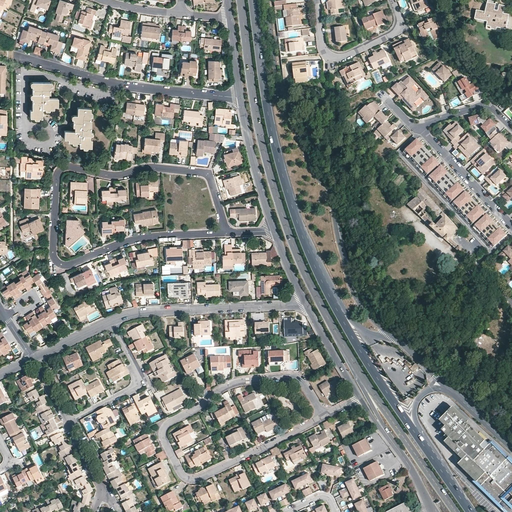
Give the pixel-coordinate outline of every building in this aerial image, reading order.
[(33,0),(32,4),(46,9),(49,0),(33,0)] [(61,23),(63,16),(63,14),(66,15),(69,3),(65,2),(59,0),(55,14),(57,14),(55,21),(61,23)] [(330,8),(331,10),(331,14),(338,13),(338,8),(344,7),(342,0),(328,0),(329,1),(331,1),(332,8),(330,8)] [(410,0),(412,5),(415,4),(417,11),(427,7),(423,0),(410,0)] [(285,4),(283,4),(284,10),(287,9),(288,16),(285,16),(286,25),(299,24),(299,20),(296,21),(296,15),(298,15),(297,8),(296,8),(296,3),(285,4)] [(503,19),(504,15),(502,14),(504,6),(498,4),(496,11),(493,11),(493,10),(485,8),(484,12),(475,10),(473,19),(486,22),(486,23),(490,24),(489,27),(495,28),(496,25),(506,27),(507,20),(506,19),(503,19)] [(92,14),(94,14),(94,15),(95,12),(96,10),(88,7),(87,12),(82,10),(78,22),(83,23),(82,26),(90,28),(93,20),(92,20),(90,19),(92,14)] [(377,24),(378,26),(387,22),(382,10),(373,14),(373,15),(366,18),(366,17),(362,19),(367,29),(374,26),(374,25),(377,24)] [(113,25),(110,24),(109,32),(112,32),(112,36),(122,37),(123,35),(128,36),(130,21),(121,19),(119,27),(117,27),(113,26),(113,25)] [(440,37),(435,24),(433,25),(431,19),(418,24),(420,28),(419,28),(420,32),(420,33),(422,39),(429,37),(426,31),(430,29),(434,40),(440,37)] [(147,26),(142,25),(141,36),(150,37),(152,23),(148,22),(148,23),(147,26)] [(156,27),(156,24),(156,23),(152,23),(150,37),(159,38),(160,27),(156,27)] [(181,40),(182,25),(178,25),(178,29),(175,29),(172,29),(172,39),(173,39),(179,40),(181,40)] [(186,26),(182,25),(181,40),(190,40),(191,30),(188,30),(186,30),(186,26)] [(22,29),(18,41),(22,42),(23,41),(25,41),(28,42),(29,38),(30,37),(33,38),(33,40),(32,41),(36,42),(36,41),(42,43),(42,44),(46,45),(46,44),(48,44),(51,45),(49,49),(52,50),(54,51),(53,52),(57,53),(61,42),(57,40),(58,36),(46,32),(40,31),(40,30),(28,26),(26,31),(22,29)] [(346,41),(344,26),(334,27),(336,42),(346,41)] [(74,36),(71,46),(78,48),(77,53),(75,58),(81,59),(85,60),(91,41),(74,36)] [(304,46),(303,37),(284,39),(285,44),(289,43),(290,51),(301,50),(300,46),(304,46)] [(205,38),(201,38),(200,46),(204,46),(203,49),(213,50),(220,51),(221,39),(205,38)] [(411,55),(416,52),(411,42),(406,45),(395,49),(401,63),(406,60),(407,62),(413,59),(412,59),(411,55)] [(106,61),(108,50),(104,49),(105,45),(100,44),(97,59),(101,60),(101,59),(103,60),(106,61)] [(41,48),(34,46),(32,53),(36,54),(39,55),(41,48)] [(111,51),(108,50),(106,61),(108,61),(109,61),(109,62),(113,63),(117,48),(112,47),(111,51)] [(135,66),(134,70),(141,71),(142,60),(142,56),(137,55),(137,54),(126,52),(124,64),(133,66),(135,66)] [(168,70),(169,58),(158,57),(159,53),(152,52),(152,57),(153,57),(152,71),(156,71),(157,67),(159,67),(162,67),(162,69),(168,70)] [(389,63),(385,52),(381,54),(381,55),(375,57),(369,59),(374,70),(382,66),(389,63)] [(189,60),(189,62),(188,74),(190,74),(196,75),(196,66),(196,61),(189,60)] [(219,60),(208,60),(208,81),(214,81),(224,81),(224,77),(220,76),(219,60)] [(188,74),(189,62),(182,61),(181,67),(180,75),(185,76),(187,76),(188,74)] [(310,76),(309,69),(306,70),(306,65),(306,62),(292,63),(294,78),(295,78),(307,77),(310,76)] [(348,85),(362,79),(360,75),(361,75),(359,69),(361,68),(359,63),(339,72),(342,77),(344,76),(348,85)] [(437,69),(441,64),(440,63),(433,70),(435,72),(436,74),(439,72),(437,69)] [(452,76),(441,64),(437,69),(439,72),(436,74),(445,83),(452,76)] [(416,83),(410,77),(403,83),(401,81),(398,84),(397,84),(392,89),(400,97),(401,96),(403,97),(401,99),(410,108),(414,104),(421,97),(423,96),(425,98),(427,95),(421,89),(417,93),(411,88),(416,83)] [(483,93),(474,84),(470,86),(465,78),(457,82),(462,91),(464,89),(466,93),(459,97),(462,102),(472,96),(483,93)] [(50,82),(32,82),(32,110),(30,110),(30,118),(42,118),(42,109),(54,109),(54,107),(58,107),(58,98),(48,98),(48,94),(50,94),(50,82)] [(134,114),(136,100),(132,99),(132,103),(129,102),(127,102),(125,113),(134,114)] [(141,101),(136,100),(134,114),(143,116),(145,105),(143,104),(140,104),(141,101)] [(379,106),(374,101),(370,102),(367,105),(366,104),(359,110),(364,116),(363,117),(362,118),(366,122),(374,115),(380,109),(381,108),(379,106)] [(179,113),(180,105),(170,104),(170,107),(164,106),(163,106),(163,104),(156,104),(155,115),(173,117),(174,112),(179,113)] [(91,108),(78,107),(77,115),(73,115),(73,127),(75,127),(74,131),(65,130),(64,139),(68,139),(68,142),(80,142),(80,147),(92,148),(92,140),(90,139),(91,120),(90,120),(91,108)] [(224,112),(224,109),(216,108),(215,120),(223,121),(223,123),(227,124),(226,125),(226,128),(234,129),(234,124),(231,124),(232,113),(224,112)] [(384,114),(380,109),(374,115),(379,120),(373,125),(376,128),(384,121),(386,119),(388,118),(385,115),(384,114)] [(183,121),(190,122),(196,122),(199,123),(198,126),(202,126),(203,115),(200,115),(200,112),(193,111),(192,111),(185,110),(183,121)] [(487,132),(489,137),(490,137),(498,130),(495,126),(496,125),(490,120),(490,121),(488,118),(489,117),(488,116),(486,115),(485,114),(484,114),(482,114),(481,115),(471,118),(474,126),(483,123),(485,125),(484,127),(488,131),(487,132)] [(389,126),(384,121),(376,128),(374,130),(379,136),(382,134),(385,137),(392,130),(396,126),(393,123),(391,125),(389,126)] [(466,132),(458,123),(457,123),(454,126),(456,127),(463,133),(464,133),(466,132)] [(463,133),(456,127),(454,126),(454,127),(452,125),(447,130),(451,134),(449,137),(454,142),(453,143),(452,143),(456,147),(460,143),(463,140),(460,137),(464,133),(463,133)] [(401,132),(398,129),(394,133),(392,130),(385,137),(388,140),(391,137),(397,144),(405,137),(401,132)] [(511,143),(501,133),(501,132),(498,129),(498,130),(490,137),(489,137),(493,141),(493,143),(495,145),(497,145),(500,147),(499,147),(499,149),(502,152),(508,146),(509,147),(511,143),(511,142),(511,143)] [(145,138),(144,149),(144,150),(155,151),(159,152),(160,141),(164,141),(165,133),(156,133),(155,139),(145,138)] [(209,141),(198,140),(196,155),(199,155),(203,155),(203,152),(203,150),(214,151),(215,142),(219,142),(223,143),(226,135),(220,134),(216,134),(213,133),(210,133),(209,141)] [(470,151),(469,152),(472,156),(480,148),(475,144),(467,136),(463,140),(460,143),(467,150),(468,149),(470,151)] [(452,202),(464,190),(461,187),(459,185),(455,181),(452,178),(449,174),(446,171),(443,168),(440,165),(437,161),(434,158),(431,155),(428,151),(424,147),(421,144),(417,139),(405,150),(452,202)] [(179,141),(171,140),(169,154),(178,155),(178,156),(182,157),(186,157),(187,141),(179,140),(179,141)] [(124,143),(124,144),(122,158),(128,159),(130,160),(132,152),(131,152),(132,146),(132,145),(128,145),(128,144),(124,143)] [(122,158),(124,144),(121,144),(121,145),(117,144),(116,151),(115,151),(114,158),(116,159),(122,160),(122,158)] [(495,162),(484,150),(483,151),(495,162)] [(226,161),(227,166),(241,162),(238,151),(233,152),(224,155),(226,161)] [(495,162),(483,151),(472,162),(476,166),(478,163),(479,165),(481,167),(487,173),(497,164),(495,162)] [(42,177),(43,166),(43,163),(43,161),(32,160),(32,158),(28,158),(28,161),(27,161),(27,157),(21,157),(21,163),(21,171),(26,171),(26,178),(32,178),(32,176),(42,177)] [(46,166),(43,166),(42,177),(32,176),(32,178),(45,179),(46,166)] [(487,173),(481,167),(479,169),(485,176),(487,173)] [(508,177),(502,171),(497,176),(494,172),(486,179),(489,183),(492,180),(495,183),(498,186),(508,177)] [(223,180),(224,184),(227,183),(228,188),(230,195),(241,192),(239,185),(236,176),(223,180)] [(148,181),(148,185),(149,195),(151,194),(151,192),(158,191),(157,181),(154,181),(148,181)] [(71,182),(70,190),(74,190),(74,194),(74,198),(74,202),(86,203),(87,183),(71,182)] [(149,195),(148,185),(140,186),(140,183),(136,183),(137,196),(149,196),(149,195)] [(511,188),(510,186),(503,193),(503,194),(505,196),(504,197),(508,202),(511,198),(511,188)] [(114,200),(114,187),(111,188),(109,188),(110,190),(102,190),(102,200),(107,199),(107,201),(113,201),(114,200)] [(116,187),(114,187),(114,200),(122,200),(122,199),(126,199),(125,189),(118,190),(118,187),(116,187)] [(40,189),(25,188),(24,207),(38,208),(39,202),(39,197),(40,197),(40,189)] [(434,204),(420,189),(416,193),(418,196),(407,205),(433,229),(447,241),(450,238),(458,230),(434,204)] [(452,202),(495,247),(506,236),(505,234),(502,231),(498,227),(495,224),(492,220),(489,217),(484,212),(480,208),(476,203),(472,199),(468,195),(465,191),(464,190),(452,202)] [(239,221),(248,221),(247,219),(256,219),(255,208),(230,210),(230,217),(239,216),(239,219),(239,221)] [(140,224),(141,224),(153,222),(153,224),(158,223),(156,210),(142,212),(143,213),(134,215),(135,223),(138,223),(140,222),(140,224)] [(28,218),(19,222),(21,225),(20,226),(23,232),(31,229),(33,234),(43,230),(40,223),(38,219),(30,222),(28,218)] [(66,219),(66,229),(68,229),(68,233),(66,233),(66,237),(68,239),(66,241),(65,245),(69,245),(74,240),(75,236),(74,236),(78,232),(80,235),(85,231),(78,224),(79,220),(66,219)] [(111,221),(111,224),(112,233),(116,233),(116,230),(119,230),(121,230),(124,230),(123,220),(118,220),(119,221),(111,221)] [(112,233),(111,224),(107,224),(107,222),(102,222),(102,227),(101,227),(102,237),(104,237),(106,237),(106,233),(112,233)] [(459,246),(450,238),(447,241),(455,249),(459,246)] [(232,263),(232,249),(231,245),(228,245),(224,245),(225,255),(222,255),(223,264),(233,264),(232,263)] [(274,245),(270,251),(271,257),(278,257),(274,245)] [(173,247),(166,247),(167,264),(175,264),(175,260),(182,260),(182,248),(182,246),(173,247)] [(511,249),(508,246),(498,256),(502,260),(506,255),(510,259),(511,260),(511,265),(511,266),(511,249)] [(146,252),(142,253),(145,264),(148,263),(149,265),(154,264),(152,256),(158,256),(157,248),(148,250),(148,252),(146,252)] [(237,249),(232,249),(232,263),(241,262),(241,249),(237,249)] [(196,252),(196,250),(189,250),(189,257),(192,257),(193,265),(204,264),(211,264),(211,251),(203,252),(196,252)] [(271,257),(270,251),(266,251),(266,253),(261,253),(258,253),(258,254),(251,255),(252,265),(267,264),(267,266),(271,266),(271,257)] [(145,264),(142,253),(139,254),(137,254),(136,252),(132,252),(134,259),(135,259),(137,267),(142,267),(142,265),(145,264)] [(117,258),(113,259),(119,273),(123,271),(122,270),(127,268),(125,264),(127,264),(124,257),(121,258),(118,260),(117,258)] [(119,273),(113,259),(109,261),(110,263),(108,264),(104,265),(107,272),(108,271),(110,275),(114,273),(115,274),(119,273)] [(162,274),(170,274),(169,265),(162,265),(162,274)] [(86,271),(81,273),(86,283),(87,286),(96,281),(90,269),(86,271)] [(43,293),(49,289),(47,286),(45,287),(40,278),(41,277),(39,273),(32,278),(35,281),(37,285),(38,284),(42,289),(40,290),(41,291),(43,293)] [(86,283),(81,273),(70,279),(71,280),(72,282),(75,281),(78,287),(86,283)] [(19,278),(21,280),(25,287),(27,291),(31,288),(29,285),(30,284),(35,281),(32,278),(30,274),(24,278),(23,276),(19,278)] [(279,275),(261,276),(262,294),(268,294),(268,285),(269,285),(270,284),(270,283),(271,283),(271,282),(280,282),(279,275)] [(14,281),(10,284),(18,297),(22,294),(20,291),(21,290),(25,287),(21,280),(15,284),(14,281)] [(229,291),(239,291),(242,290),(242,295),(248,295),(248,281),(229,282),(229,291)] [(191,282),(168,283),(168,296),(176,296),(179,295),(187,295),(187,288),(191,288),(191,282)] [(197,294),(201,294),(201,292),(206,292),(206,294),(206,296),(208,296),(219,296),(219,284),(205,285),(205,282),(197,282),(197,294)] [(143,286),(136,287),(136,296),(141,295),(149,295),(149,294),(154,293),(153,283),(143,284),(143,286)] [(18,297),(10,284),(6,286),(8,288),(2,292),(7,299),(10,297),(13,295),(15,299),(18,297)] [(118,300),(118,302),(118,303),(123,302),(120,292),(118,292),(116,287),(109,289),(110,293),(102,296),(106,306),(110,305),(112,304),(114,303),(114,302),(118,300)] [(51,293),(49,289),(43,293),(44,295),(45,297),(46,296),(49,300),(47,301),(48,302),(51,307),(52,308),(54,307),(55,308),(58,306),(50,294),(51,293)] [(73,307),(79,318),(85,315),(88,313),(86,310),(91,308),(89,303),(87,299),(82,302),(82,303),(73,307)] [(57,316),(52,308),(51,307),(47,310),(48,311),(48,312),(47,312),(42,306),(39,308),(42,313),(48,322),(48,323),(52,321),(51,319),(57,316)] [(29,314),(39,329),(43,326),(42,325),(48,322),(42,313),(38,315),(39,317),(38,318),(33,312),(29,314)] [(35,331),(39,329),(29,314),(26,316),(30,323),(29,324),(28,324),(27,322),(24,325),(29,333),(34,330),(35,331)] [(303,323),(291,323),(291,318),(287,318),(287,321),(286,321),(284,321),(285,335),(303,334),(303,336),(307,336),(306,329),(303,329),(303,323)] [(234,321),(225,321),(225,326),(226,326),(226,333),(226,338),(245,337),(245,332),(244,332),(244,325),(245,325),(244,320),(234,321)] [(202,333),(211,333),(210,322),(202,322),(198,322),(199,325),(195,325),(195,336),(203,336),(202,333)] [(175,326),(170,327),(170,341),(175,340),(175,338),(184,338),(183,323),(178,323),(179,326),(175,326)] [(264,323),(255,323),(256,333),(269,333),(269,323),(264,323)] [(132,337),(135,343),(146,337),(143,332),(146,330),(143,325),(128,332),(129,335),(131,337),(132,337)] [(0,341),(0,349),(1,351),(7,348),(7,349),(11,347),(1,332),(0,332),(0,337),(2,341),(1,341),(0,342),(0,341)] [(135,343),(129,346),(131,350),(137,347),(138,349),(139,352),(143,351),(147,349),(148,352),(154,348),(151,343),(150,344),(146,337),(135,343)] [(105,349),(108,348),(113,345),(111,342),(110,339),(102,343),(101,341),(87,348),(93,360),(103,355),(102,354),(107,352),(106,351),(105,349)] [(313,364),(316,370),(326,364),(318,350),(313,352),(311,349),(304,352),(306,356),(308,355),(310,360),(313,364)] [(254,365),(254,367),(259,367),(259,352),(254,352),(254,351),(239,351),(239,357),(243,357),(245,356),(245,366),(254,365)] [(284,362),(284,355),(284,351),(269,352),(269,357),(269,363),(284,362)] [(69,356),(64,358),(69,369),(70,372),(84,365),(78,353),(70,357),(69,356)] [(195,354),(181,362),(187,373),(193,370),(201,366),(195,354)] [(152,367),(155,373),(169,365),(166,360),(168,359),(166,355),(150,364),(152,367)] [(252,367),(254,367),(254,365),(245,366),(245,356),(243,357),(244,368),(252,367)] [(218,369),(224,369),(226,369),(227,369),(227,357),(211,357),(212,371),(218,371),(218,369)] [(128,370),(126,366),(124,367),(123,368),(122,365),(119,360),(108,366),(111,371),(109,372),(112,378),(115,377),(117,381),(130,374),(128,370)] [(415,363),(410,368),(414,372),(419,367),(415,363)] [(169,365),(155,373),(156,375),(157,377),(161,378),(163,382),(165,382),(177,376),(173,368),(171,369),(169,365)] [(17,381),(23,392),(35,386),(33,383),(35,382),(34,380),(30,374),(17,381)] [(88,392),(91,398),(95,396),(95,394),(104,390),(99,380),(86,387),(88,392)] [(327,381),(319,386),(326,397),(329,395),(328,393),(330,392),(333,390),(334,393),(341,389),(336,380),(329,384),(327,381)] [(86,387),(84,384),(81,386),(78,381),(68,386),(76,400),(80,398),(80,397),(85,394),(88,392),(86,387)] [(35,386),(23,392),(25,395),(27,395),(29,399),(30,398),(32,401),(35,400),(40,397),(37,391),(35,386)] [(168,398),(167,397),(165,398),(162,399),(169,412),(174,410),(173,408),(187,401),(181,389),(176,392),(176,394),(168,398)] [(242,394),(238,396),(246,413),(256,408),(252,400),(256,398),(254,393),(245,397),(244,398),(242,394)] [(138,394),(133,397),(136,403),(140,411),(142,415),(147,412),(149,416),(154,413),(152,410),(156,408),(150,397),(147,398),(141,401),(138,394)] [(46,400),(44,395),(40,397),(35,400),(37,403),(35,404),(38,408),(36,409),(38,412),(50,406),(46,400)] [(232,408),(228,400),(223,403),(226,407),(219,411),(218,409),(217,410),(214,411),(214,412),(217,418),(220,424),(236,416),(236,415),(232,408)] [(140,411),(136,403),(134,404),(133,404),(133,406),(128,408),(127,407),(123,409),(131,425),(135,423),(134,420),(139,417),(137,413),(140,411)] [(52,411),(50,406),(38,412),(40,416),(42,415),(44,419),(46,422),(53,418),(55,417),(52,411)] [(120,416),(117,409),(112,411),(112,409),(108,411),(106,407),(101,409),(100,410),(102,414),(99,416),(97,418),(100,423),(101,423),(105,430),(110,427),(117,423),(116,421),(114,421),(114,419),(120,416)] [(511,511),(511,463),(491,443),(489,445),(453,410),(443,420),(447,424),(441,430),(451,440),(446,445),(462,461),(458,465),(507,511),(511,511)] [(5,426),(10,435),(20,430),(14,419),(15,418),(13,413),(3,418),(6,423),(4,424),(5,426)] [(269,415),(252,423),(257,434),(264,431),(266,430),(267,432),(275,428),(269,415)] [(53,418),(46,422),(45,423),(46,426),(45,427),(47,430),(46,431),(48,435),(59,429),(57,425),(53,418)] [(333,424),(330,420),(326,422),(329,426),(330,428),(332,431),(337,429),(334,424),(333,424)] [(346,426),(339,430),(343,439),(354,433),(349,422),(346,423),(344,424),(346,426)] [(190,425),(176,433),(180,442),(178,443),(180,447),(193,441),(190,434),(194,432),(190,425)] [(117,440),(110,427),(105,430),(99,433),(95,435),(97,438),(101,436),(103,439),(104,441),(103,441),(106,446),(117,440)] [(231,446),(237,442),(240,441),(247,438),(242,427),(237,429),(238,431),(226,437),(231,446)] [(20,430),(10,435),(12,439),(13,438),(16,444),(19,450),(29,444),(22,429),(20,430)] [(59,429),(48,435),(49,439),(51,438),(53,442),(54,442),(56,445),(58,444),(65,440),(62,434),(59,429)] [(95,435),(99,433),(97,429),(88,434),(90,438),(94,435),(95,435)] [(316,434),(309,437),(314,447),(309,449),(311,454),(316,452),(315,450),(330,442),(325,430),(321,432),(322,434),(319,436),(317,437),(316,434)] [(147,433),(134,440),(136,445),(140,454),(145,451),(148,457),(156,454),(154,450),(155,449),(153,444),(151,445),(151,444),(150,442),(151,442),(147,433)] [(65,440),(58,444),(59,447),(58,448),(60,451),(59,452),(61,456),(72,450),(70,445),(66,439),(65,440)] [(365,439),(353,445),(359,456),(371,450),(367,442),(365,439)] [(31,447),(29,444),(19,450),(21,453),(31,447)] [(301,445),(296,448),(292,450),(290,451),(288,452),(287,449),(283,451),(284,453),(285,456),(288,461),(292,459),(293,463),(307,456),(301,445)] [(280,450),(278,446),(273,448),(277,455),(277,456),(282,454),(280,450)] [(103,462),(105,466),(112,463),(114,462),(112,459),(113,458),(111,454),(114,452),(112,448),(101,454),(103,458),(101,459),(103,462)] [(195,452),(194,451),(185,456),(191,468),(196,465),(197,467),(201,464),(200,462),(201,462),(202,461),(210,457),(207,451),(206,452),(204,448),(200,450),(195,452)] [(277,455),(273,448),(268,450),(271,457),(272,457),(277,455)] [(61,456),(59,457),(61,461),(63,459),(67,467),(76,462),(78,461),(75,455),(72,450),(61,456)] [(160,461),(167,458),(164,451),(157,454),(160,461)] [(262,460),(256,463),(256,464),(271,457),(271,456),(262,460)] [(256,464),(256,463),(252,464),(257,475),(260,473),(261,473),(262,473),(267,470),(268,470),(275,466),(276,466),(272,457),(271,457),(256,464)] [(121,468),(117,460),(114,462),(112,463),(113,466),(115,466),(117,469),(119,469),(121,468)] [(377,461),(364,468),(370,481),(383,474),(380,467),(377,461)] [(76,462),(67,467),(69,470),(68,471),(70,475),(69,475),(71,479),(82,473),(79,467),(76,462)] [(163,470),(165,469),(164,466),(162,462),(149,469),(152,476),(153,476),(155,479),(159,487),(170,481),(168,476),(167,477),(163,470)] [(113,466),(112,463),(105,466),(103,467),(107,475),(109,478),(121,472),(124,470),(123,467),(122,467),(121,468),(119,469),(117,469),(115,466),(113,466)] [(332,465),(323,464),(321,473),(324,473),(327,474),(330,475),(332,465)] [(342,467),(332,465),(330,475),(334,475),(336,476),(340,477),(342,467)] [(29,467),(25,469),(26,470),(29,477),(33,475),(36,480),(43,477),(37,466),(30,469),(29,467)] [(27,482),(31,480),(29,477),(26,470),(22,472),(23,474),(20,475),(13,478),(18,487),(23,485),(27,482)] [(121,472),(109,478),(112,484),(115,489),(116,488),(123,485),(122,482),(123,481),(121,477),(123,476),(121,472)] [(82,473),(71,479),(72,483),(74,482),(76,486),(77,485),(79,489),(80,488),(88,484),(85,478),(82,473)] [(245,473),(237,476),(229,480),(234,490),(242,487),(243,489),(251,486),(245,473)] [(313,481),(309,473),(300,477),(304,485),(311,482),(313,481)] [(304,485),(300,477),(292,481),(296,489),(298,488),(304,485)] [(358,487),(354,478),(345,482),(346,485),(347,487),(348,489),(346,489),(346,488),(339,491),(341,495),(358,487)] [(82,503),(85,504),(89,505),(92,496),(91,494),(90,493),(93,491),(89,483),(88,484),(80,488),(82,491),(81,492),(84,497),(82,503)] [(290,492),(286,483),(277,487),(281,496),(288,493),(290,492)] [(123,485),(116,488),(120,494),(122,499),(132,494),(134,493),(132,490),(130,491),(128,487),(127,487),(125,484),(123,485)] [(211,499),(212,500),(213,502),(217,500),(218,500),(221,499),(218,493),(218,494),(214,484),(203,489),(199,491),(199,492),(196,493),(198,498),(200,497),(202,502),(204,502),(207,501),(211,499)] [(388,484),(379,489),(385,500),(393,496),(389,487),(390,487),(389,486),(388,484)] [(281,496),(277,487),(269,492),(273,500),(275,499),(281,496)] [(362,495),(358,487),(341,495),(343,499),(349,496),(348,494),(350,493),(351,495),(352,497),(353,499),(362,495)] [(175,509),(176,511),(183,507),(181,502),(179,503),(174,493),(173,491),(161,497),(166,507),(168,507),(170,511),(175,509)] [(270,501),(266,493),(257,497),(261,505),(264,504),(270,501)] [(122,499),(120,500),(123,506),(126,511),(135,507),(133,503),(134,503),(132,499),(134,498),(132,494),(122,499)] [(49,498),(46,500),(49,506),(52,511),(55,510),(56,511),(58,510),(64,508),(59,499),(56,500),(55,499),(51,501),(49,498)] [(254,498),(245,502),(249,511),(252,510),(258,507),(254,498)] [(75,511),(74,511),(84,511),(85,511),(86,509),(84,508),(85,504),(82,503),(73,500),(71,504),(75,506),(74,510),(75,511)] [(359,511),(367,508),(363,500),(355,503),(354,504),(356,507),(357,509),(358,511),(359,511)] [(410,511),(405,502),(385,511),(410,511)]
